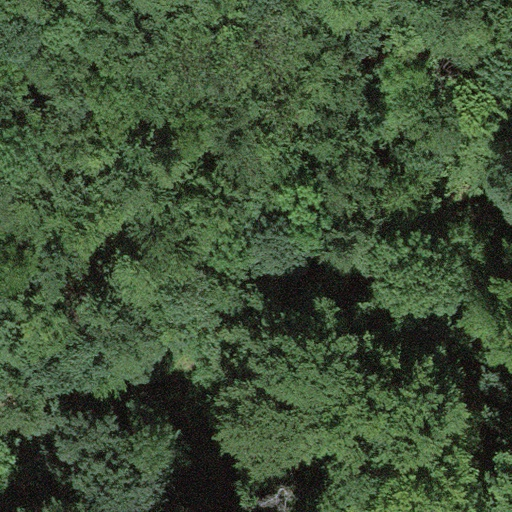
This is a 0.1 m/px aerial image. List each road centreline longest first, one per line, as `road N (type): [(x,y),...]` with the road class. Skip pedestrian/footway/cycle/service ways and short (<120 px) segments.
road 1 (track): [(511,161),(0,389)]
road 2 (track): [(181,511),(480,249),(511,232)]
